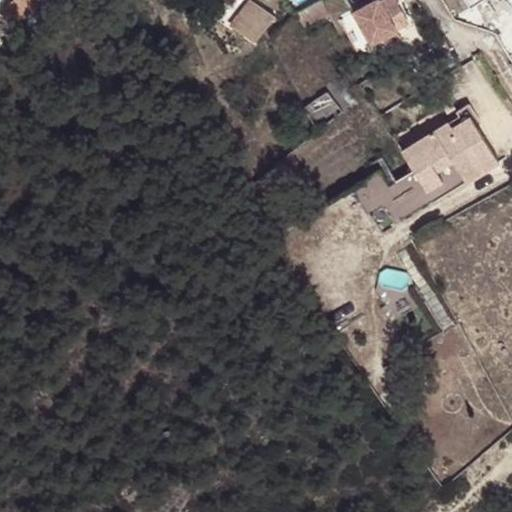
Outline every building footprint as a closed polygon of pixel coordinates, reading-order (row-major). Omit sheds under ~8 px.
[(41,0),(14,0),(6,9),(19,25),(41,0)] [(274,13),(253,0),(249,0),(230,25),(254,40),(274,13)] [(321,0),(319,0),(294,13),(303,27),(328,13),(321,0)] [(376,0),(355,11),(373,45),(383,41),(387,48),(402,40),(390,17),(403,10),(397,0),(376,0)] [(433,114),(436,119),(446,113),(454,107),(463,121),(467,118),(456,100),(433,114)] [(387,148),(413,188),(430,178),(424,167),(420,159),(435,150),(440,158),(453,179),(485,160),(463,121),(454,107),(446,113),(436,119),(387,148)] [(420,159),(424,167),(440,158),(435,150),(420,159)]
